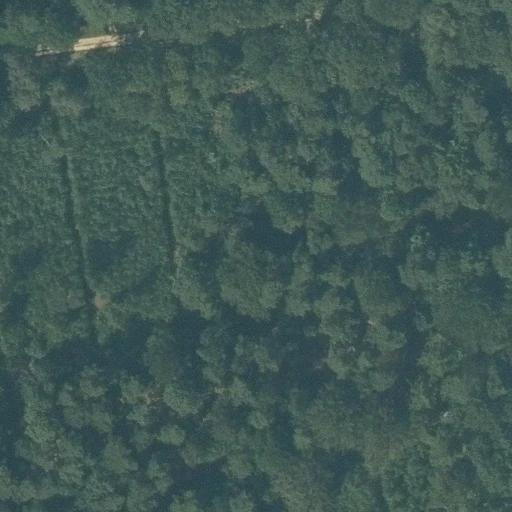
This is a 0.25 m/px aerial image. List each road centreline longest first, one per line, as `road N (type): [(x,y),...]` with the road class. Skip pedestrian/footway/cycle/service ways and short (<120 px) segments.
road 1 (track): [(3,511),(511,431)]
road 2 (track): [(0,47),(368,0)]
